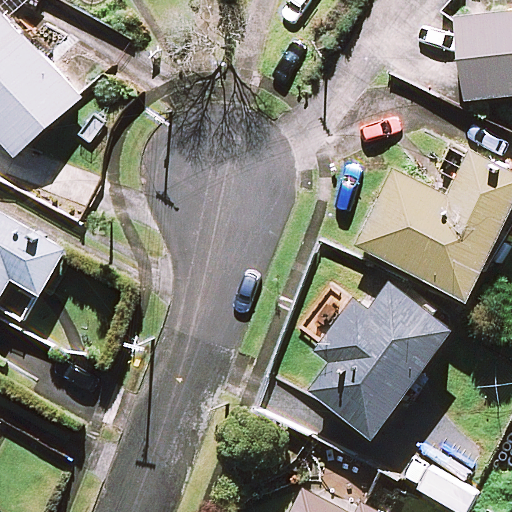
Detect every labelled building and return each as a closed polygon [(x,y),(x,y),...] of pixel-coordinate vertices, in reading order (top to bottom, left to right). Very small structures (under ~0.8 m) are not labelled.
[(4,0),(0,0),(0,126),(19,150),(85,95),(4,0)] [(511,4),(457,7),(462,96),(511,93),(511,4)] [(392,163),(353,239),(467,296),(511,206),(511,182),(466,160),(450,192),(392,163)] [(80,247),(0,204),(0,295),(12,274),(53,296),(80,247)] [(313,385),(376,433),(459,325),(395,277),(374,305),(361,295),(318,350),(332,360),(313,385)] [(20,350),(4,375),(41,399),(57,374),(20,350)] [(358,511),(310,487),(297,511),(379,511),(362,503),(358,511)]
